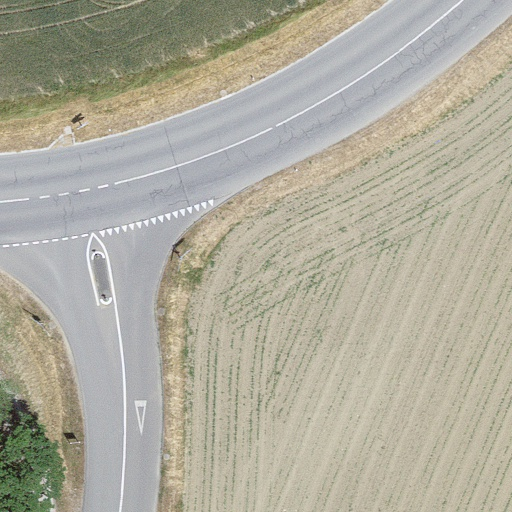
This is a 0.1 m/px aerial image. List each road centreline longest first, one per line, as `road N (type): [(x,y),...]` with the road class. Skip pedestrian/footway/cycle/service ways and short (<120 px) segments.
road 1 (tertiary): [(108,185),(260,132),(393,56),(453,0)]
road 2 (residential): [(117,511),(121,434),(108,185)]
